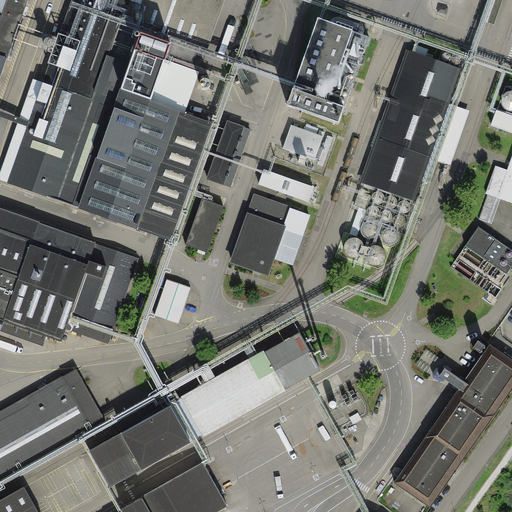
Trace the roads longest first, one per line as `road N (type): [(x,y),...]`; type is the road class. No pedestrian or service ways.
road 1 (unknown): [(489,57),(492,84),(413,336)]
road 2 (unknown): [(281,0),(224,269)]
road 3 (unknown): [(0,147),(48,0)]
